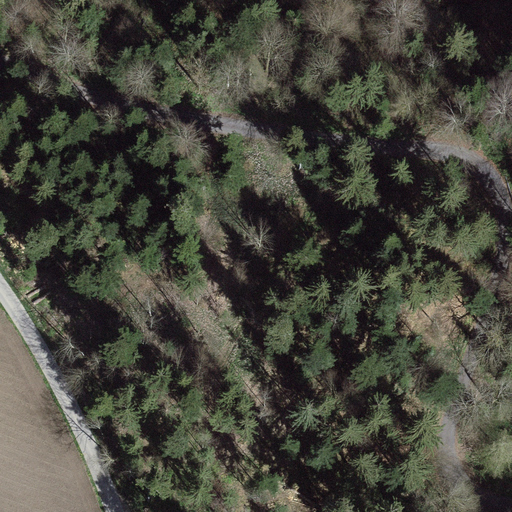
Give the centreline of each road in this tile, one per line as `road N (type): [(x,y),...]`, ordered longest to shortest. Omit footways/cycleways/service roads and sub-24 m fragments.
road 1 (unclassified): [(0,66),(128,112),(191,125),(425,148),(472,162),(505,207),(506,253),(450,422),(447,460),(462,495),(511,506)]
road 2 (track): [(116,511),(78,420),(0,284)]
